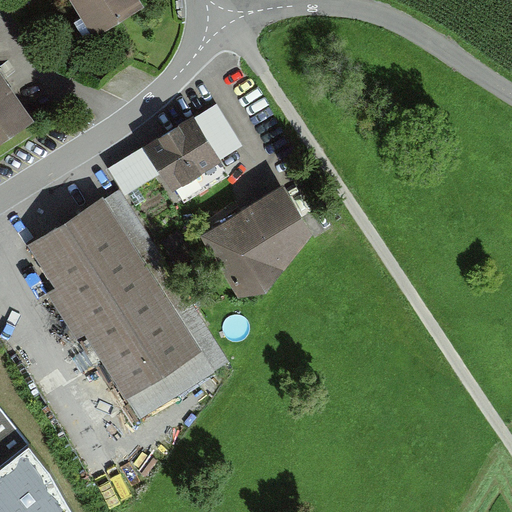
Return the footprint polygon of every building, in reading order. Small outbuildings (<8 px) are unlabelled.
[(145,5),(142,0),(73,0),(95,36),(145,5)] [(0,68),(0,143),(35,120),(0,68)] [(216,101),(144,146),(161,173),(182,206),(231,176),(221,160),(244,145),(216,101)] [(161,173),(144,146),(108,168),(125,195),(161,173)] [(202,235),(239,296),(268,293),(314,233),(285,184),(202,235)] [(105,199),(103,196),(28,245),(55,288),(47,293),(78,340),(86,335),(141,421),(232,363),(121,189),(105,199)] [(0,468),(31,444),(0,404),(0,468)]
